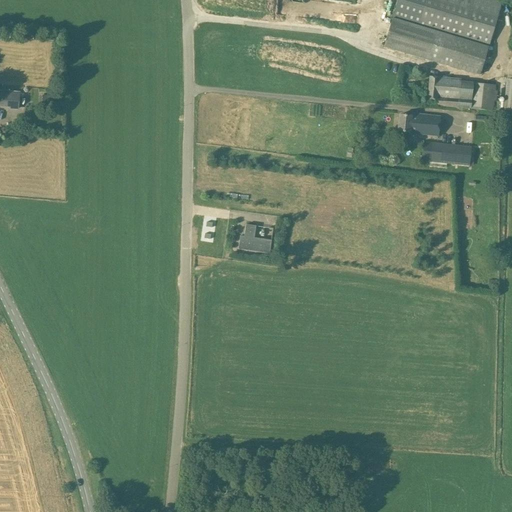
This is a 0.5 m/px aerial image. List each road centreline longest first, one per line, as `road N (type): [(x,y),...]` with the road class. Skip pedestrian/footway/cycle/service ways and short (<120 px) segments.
road 1 (unclassified): [(170,511),(186,268),(184,0)]
road 2 (unknown): [(187,86),(461,116)]
road 3 (tertiary): [(90,511),(73,443),(0,288)]
